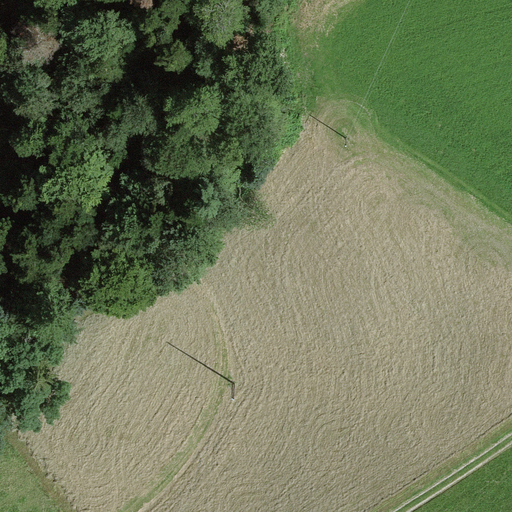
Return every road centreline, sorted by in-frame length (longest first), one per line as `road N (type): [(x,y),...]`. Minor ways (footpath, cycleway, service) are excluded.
road 1 (track): [(138,511),(180,467),(212,410),(221,358),(200,266)]
road 2 (track): [(407,511),(511,441)]
